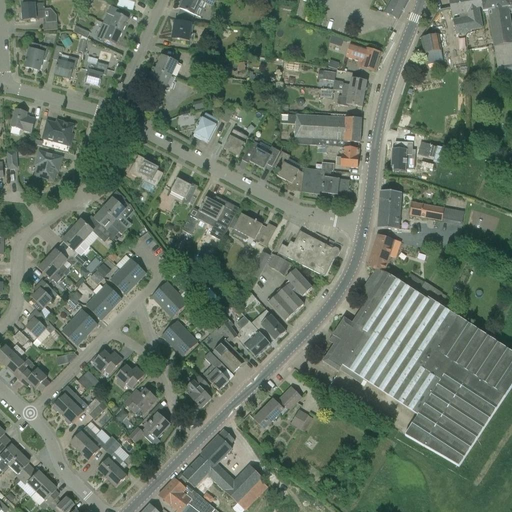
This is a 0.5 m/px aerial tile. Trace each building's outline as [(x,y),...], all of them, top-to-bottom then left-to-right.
[(180,10),(195,18),(195,17),(201,19),(205,11),(203,10),(207,0),(184,0),(184,2),(182,1),(178,8),(181,9),(180,10)] [(392,0),(385,16),(399,22),(410,0),(392,0)] [(452,17),(458,16),(458,20),(454,21),(456,33),(456,36),(465,34),(471,33),(471,31),(483,29),(479,9),(482,9),(480,0),(448,0),(451,9),(452,17)] [(497,0),(480,0),(482,9),(482,12),(488,11),(493,48),(494,48),(497,68),(506,67),(497,0)] [(511,0),(497,0),(506,67),(511,65),(511,30),(509,10),(510,10),(511,15),(511,14),(511,0)] [(45,19),(45,13),(45,4),(22,6),(23,22),(38,21),(38,20),(45,19)] [(114,20),(111,28),(123,33),(129,20),(117,14),(116,15),(109,12),(107,17),(114,20)] [(57,23),(43,24),(44,31),(58,30),(57,23)] [(192,26),(174,23),(172,40),(189,43),(192,26)] [(105,41),(116,47),(123,33),(111,28),(103,24),(96,39),(104,43),(105,41)] [(79,29),(76,34),(83,37),(87,39),(90,34),(79,29)] [(332,36),(330,43),(342,47),(345,41),(332,36)] [(441,52),(438,36),(421,39),(421,40),(425,55),(441,52)] [(87,40),(81,37),(77,53),(84,54),(87,40)] [(48,49),(42,47),(31,44),(27,61),(26,61),(26,63),(26,64),(25,68),(39,72),(42,61),(45,62),(48,49)] [(376,74),(382,54),(355,46),(351,45),(346,58),(360,63),(358,68),(359,68),(359,69),(376,74)] [(53,61),(60,62),(64,49),(56,47),(53,61)] [(87,64),(96,65),(97,53),(88,53),(87,64)] [(429,55),(429,63),(443,62),(443,54),(429,55)] [(58,63),(54,76),(55,76),(55,74),(70,78),(69,80),(70,80),(74,67),(75,67),(77,60),(69,58),(67,66),(58,63)] [(162,58),(156,70),(175,79),(180,66),(162,58)] [(196,58),(190,60),(193,67),(197,65),(202,66),(203,59),(196,58)] [(337,71),(339,65),(330,62),(328,68),(337,71)] [(108,66),(97,64),(97,66),(86,64),(84,71),(88,72),(85,84),(100,89),(103,76),(105,77),(108,66)] [(170,92),(169,92),(175,79),(156,70),(153,69),(150,78),(152,79),(150,84),(169,93),(170,92)] [(322,72),(321,81),(334,83),(336,74),(322,72)] [(349,86),(343,85),(341,92),(364,97),(367,83),(350,80),(349,86)] [(333,91),(332,91),(321,90),(320,99),(332,100),(333,91)] [(362,108),(364,97),(341,92),(340,98),(339,98),(338,99),(337,105),(338,106),(348,108),(348,106),(362,108)] [(195,110),(207,109),(206,101),(194,102),(195,110)] [(31,135),(35,121),(26,118),(27,114),(16,111),(10,128),(31,135)] [(296,126),(295,144),(306,145),(339,148),(340,142),(344,142),(344,143),(360,144),(361,120),(347,120),(347,116),(330,115),(330,117),(306,116),(306,117),(280,116),(280,125),(296,126)] [(208,142),(209,143),(216,128),(216,127),(219,122),(206,116),(204,120),(203,120),(201,119),(196,127),(198,128),(195,135),(194,138),(202,142),(203,140),(205,140),(204,142),(204,143),(207,144),(208,142)] [(62,142),(71,144),(73,136),(71,135),(73,127),(62,123),(61,127),(47,123),(43,141),(61,146),(62,142)] [(224,150),(238,158),(242,151),(243,151),(245,146),(244,146),(248,139),(233,132),(224,150)] [(28,148),(34,146),(31,139),(25,142),(28,148)] [(248,150),(242,161),(249,165),(250,163),(264,171),(267,165),(272,168),(280,153),(271,148),(267,156),(259,152),(261,148),(253,143),(249,150),(248,150)] [(410,152),(410,144),(395,143),(394,155),(391,155),(391,167),(393,167),(393,172),(406,173),(407,152),(410,152)] [(341,168),(358,169),(359,151),(339,149),(339,148),(317,146),(317,153),(338,154),(338,152),(342,152),(342,159),(337,159),(336,167),(341,167),(341,168)] [(17,170),(16,152),(7,153),(8,171),(17,170)] [(60,168),(62,159),(39,152),(35,167),(38,168),(35,177),(46,180),(47,175),(55,177),(57,167),(60,168)] [(301,191),(303,174),(285,165),(289,158),(281,154),(274,169),(279,171),(277,177),(290,184),(290,189),(301,191)] [(145,166),(145,165),(147,161),(138,157),(132,170),(135,171),(132,177),(144,183),(141,189),(152,195),(155,189),(163,175),(149,167),(147,170),(144,168),(145,166)] [(304,175),(303,174),(301,191),(302,191),(301,193),(322,196),(322,194),(346,198),(348,182),(350,183),(350,182),(325,178),(326,173),(305,170),(304,175)] [(170,196),(184,203),(183,204),(189,206),(197,188),(189,184),(188,186),(178,180),(170,196)] [(401,194),(381,192),(380,192),(379,215),(387,215),(387,218),(396,218),(396,214),(398,214),(398,216),(400,216),(401,194)] [(113,199),(103,210),(126,231),(131,226),(121,216),(126,211),(129,207),(124,202),(120,206),(113,199)] [(239,209),(238,209),(238,210),(220,201),(217,205),(206,199),(200,213),(193,210),(182,232),(191,236),(199,221),(204,224),(208,217),(217,222),(210,237),(217,241),(213,249),(217,251),(229,228),(235,217),(239,209)] [(444,208),(411,203),(409,216),(429,219),(429,221),(442,223),(444,208)] [(446,223),(463,226),(465,212),(448,209),(446,223)] [(102,227),(98,230),(108,240),(112,236),(107,232),(112,227),(122,236),(126,231),(103,210),(94,220),(102,227)] [(378,230),(379,230),(399,230),(400,216),(398,216),(398,214),(396,214),(396,218),(387,218),(387,215),(379,215),(378,230)] [(267,248),(277,229),(268,225),(266,230),(262,228),(263,227),(262,226),(262,227),(256,224),(257,222),(256,222),(254,224),(251,222),(251,221),(242,216),(239,220),(235,217),(229,228),(234,231),(248,238),(254,242),(254,243),(258,244),(267,248)] [(81,221),(71,231),(84,243),(93,232),(81,221)] [(104,244),(108,240),(98,230),(94,235),(104,244)] [(84,243),(71,231),(62,242),(74,253),(75,252),(77,254),(73,258),(77,263),(83,268),(87,263),(81,257),(89,248),(84,243)] [(282,246),(278,254),(325,278),(334,260),(337,259),(340,253),(339,250),(335,249),(332,250),(316,241),(300,233),(294,245),(290,243),(287,249),(282,246)] [(377,236),(367,268),(376,271),(385,274),(390,258),(396,259),(399,250),(396,249),(398,243),(377,236)] [(56,250),(47,261),(64,277),(68,272),(62,267),(67,261),(56,250)] [(108,258),(113,263),(117,258),(112,253),(108,258)] [(258,280),(270,257),(263,254),(251,276),(258,280)] [(274,256),(268,268),(279,273),(285,261),(274,256)] [(92,274),(101,264),(95,258),(86,269),(92,274)] [(121,271),(136,285),(146,275),(131,260),(121,271)] [(47,278),(43,282),(48,286),(53,281),(57,284),(60,280),(61,280),(64,277),(47,261),(38,270),(47,278)] [(98,272),(102,276),(108,270),(104,266),(98,272)] [(81,272),(81,274),(86,279),(90,274),(83,269),(81,272)] [(182,274),(188,281),(193,277),(187,270),(182,274)] [(287,279),(290,282),(267,302),(285,323),(304,306),(298,300),(302,297),(303,298),(312,290),(295,270),(287,279)] [(136,285),(121,271),(110,282),(126,296),(136,285)] [(385,274),(376,271),(360,296),(368,301),(353,325),(344,319),(333,337),(338,340),(322,363),(338,373),(340,371),(360,385),(363,381),(418,416),(405,437),(459,468),(504,398),(505,399),(511,387),(511,353),(491,340),(458,318),(457,319),(436,305),(404,286),(385,274)] [(172,281),(177,276),(173,272),(168,276),(168,277),(172,281)] [(105,280),(97,273),(91,279),(98,286),(105,280)] [(404,286),(436,305),(442,294),(425,283),(424,284),(410,275),(404,286)] [(36,311),(40,315),(53,301),(47,295),(52,290),(48,286),(43,282),(43,281),(34,291),(37,294),(32,299),(34,301),(31,305),(30,304),(29,304),(36,311)] [(177,294),(167,284),(152,298),(162,309),(177,294)] [(122,300),(107,286),(96,297),(112,311),(122,300)] [(177,294),(180,298),(189,289),(186,286),(177,294)] [(78,303),(82,298),(77,293),(73,298),(78,303)] [(177,294),(162,309),(172,320),(187,305),(180,298),(177,294)] [(256,300),(250,294),(244,306),(246,308),(256,300)] [(101,322),(112,311),(96,297),(86,307),(101,322)] [(67,304),(69,306),(74,310),(74,311),(79,305),(72,298),(67,304)] [(55,330),(51,326),(51,325),(45,320),(45,319),(40,315),(36,311),(27,320),(31,323),(26,329),(38,340),(45,332),(46,331),(50,336),(55,330)] [(72,322),(87,337),(98,326),(82,311),(72,322)] [(260,317),(252,325),(269,344),(274,340),(274,341),(277,338),(279,339),(286,333),(271,316),(265,322),(260,317)] [(213,326),(207,320),(201,325),(207,332),(213,326)] [(62,333),(77,347),(87,337),(72,322),(62,333)] [(229,322),(222,328),(224,332),(232,342),(237,338),(230,329),(232,327),(229,322)] [(239,340),(256,359),(270,347),(268,345),(269,344),(252,325),(251,325),(249,322),(240,331),(243,334),(240,336),(241,338),(239,340)] [(162,337),(172,348),(187,333),(177,323),(162,337)] [(24,347),(29,341),(20,332),(15,338),(24,347)] [(187,333),(172,348),(183,359),(198,344),(187,333)] [(214,353),(219,359),(234,374),(242,366),(245,366),(247,364),(232,348),(225,341),(214,353)] [(0,353),(0,362),(5,367),(20,350),(17,346),(12,352),(6,347),(0,353)] [(25,354),(20,350),(5,367),(14,376),(15,375),(19,380),(33,365),(28,360),(24,365),(19,360),(25,354)] [(104,352),(94,364),(97,366),(95,368),(102,375),(105,371),(110,375),(123,362),(114,353),(110,358),(104,352)] [(57,358),(58,366),(71,363),(69,356),(57,358)] [(211,365),(212,366),(203,376),(219,392),(228,384),(220,375),(225,370),(215,361),(211,365)] [(33,365),(19,380),(18,380),(28,389),(31,386),(36,391),(37,389),(42,394),(50,385),(46,380),(47,379),(38,370),(33,366),(33,365)] [(132,389),(145,376),(136,368),(132,372),(126,367),(116,378),(120,381),(118,383),(126,389),(128,386),(132,389)] [(78,383),(87,392),(93,386),(84,377),(78,383)] [(213,391),(209,387),(199,377),(187,389),(193,395),(190,398),(202,410),(212,400),(207,396),(212,391),(213,392),(213,391)] [(301,398),(292,389),(277,404),(274,401),(254,421),(265,432),(286,410),(289,413),(302,399),(301,398)] [(135,416),(139,410),(144,415),(157,401),(146,391),(139,398),(135,394),(124,406),(135,416)] [(58,413),(59,412),(64,417),(80,399),(75,395),(69,401),(65,396),(54,407),(54,408),(53,409),(53,410),(57,414),(58,413)] [(84,403),(80,399),(64,417),(67,420),(66,421),(66,423),(69,426),(71,426),(72,425),(85,412),(89,416),(103,402),(99,396),(96,400),(95,400),(88,407),(84,403)] [(94,421),(107,407),(103,402),(89,416),(94,421)] [(115,414),(119,409),(114,405),(111,410),(115,414)] [(121,423),(128,416),(123,411),(116,419),(121,423)] [(299,411),(291,426),(307,434),(314,418),(299,411)] [(170,426),(158,415),(145,429),(157,440),(158,439),(159,439),(162,436),(162,435),(170,426)] [(96,435),(100,432),(92,423),(87,426),(96,435)] [(86,428),(81,433),(70,445),(80,454),(96,437),(91,432),(86,428)] [(138,428),(129,438),(137,445),(146,435),(138,428)] [(235,442),(224,431),(200,456),(202,457),(183,477),(181,475),(177,479),(184,486),(188,482),(196,489),(207,477),(236,503),(238,506),(261,482),(263,480),(250,466),(235,482),(218,466),(231,453),(232,451),(229,448),(235,442)] [(102,449),(107,454),(117,443),(112,438),(105,445),(96,437),(80,454),(89,463),(102,449)] [(8,467),(20,455),(10,446),(12,445),(7,440),(0,447),(0,459),(2,462),(0,463),(0,471),(2,473),(8,467)] [(107,480),(124,463),(120,459),(114,454),(121,447),(117,443),(107,454),(111,457),(109,459),(97,471),(107,480)] [(20,456),(20,455),(8,467),(17,476),(15,477),(20,482),(32,470),(27,465),(29,464),(24,459),(25,458),(21,454),(20,456)] [(127,467),(124,463),(107,480),(116,489),(127,477),(122,472),(127,467)] [(36,474),(32,470),(20,482),(25,487),(26,485),(36,494),(47,482),(37,472),(36,474)] [(175,480),(167,488),(198,511),(213,511),(215,510),(210,507),(187,488),(186,489),(175,480)] [(42,511),(43,511),(59,496),(54,492),(56,490),(47,482),(36,494),(44,502),(38,508),(42,511)] [(198,511),(167,488),(158,497),(177,511),(198,511)] [(14,499),(9,494),(5,498),(9,503),(14,499)] [(70,511),(71,511),(70,510),(73,506),(65,498),(55,508),(58,511),(70,511)]
